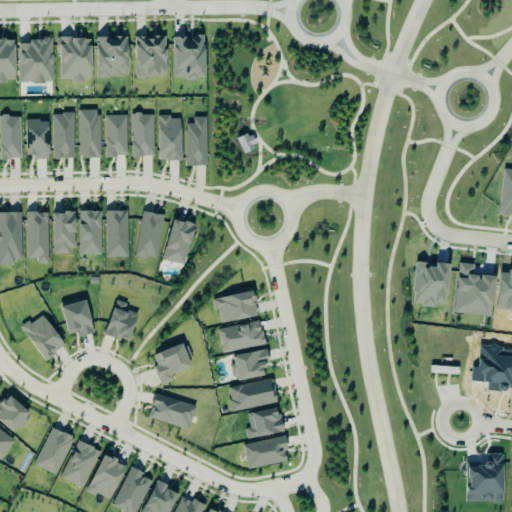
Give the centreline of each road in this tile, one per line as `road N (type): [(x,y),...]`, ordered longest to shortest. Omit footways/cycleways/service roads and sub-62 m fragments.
road 1 (tertiary): [(397,511),(363,328),(361,236),(382,104),(423,0)]
road 2 (residential): [(482,78),(511,46),(449,237),(435,231),(425,210),(451,126)]
road 3 (residential): [(0,361),(32,387),(220,484),(262,488),(304,477)]
road 4 (residential): [(292,8),(0,8)]
road 5 (residential): [(237,210),(136,183),(0,184)]
road 6 (residential): [(304,477),(311,445),(268,245)]
road 7 (residential): [(436,107),(442,81),(459,72),(478,75),(491,89),(488,117),(472,128),(454,128),(436,107)]
road 8 (residential): [(241,234),(260,245),(281,238),(291,218),(282,198),(261,190),(241,201),(241,234)]
road 9 (residential): [(111,428),(128,386),(102,360),(71,366),(54,398)]
road 10 (residential): [(342,22),(340,0),(292,8),(298,31),(315,39),(342,22)]
